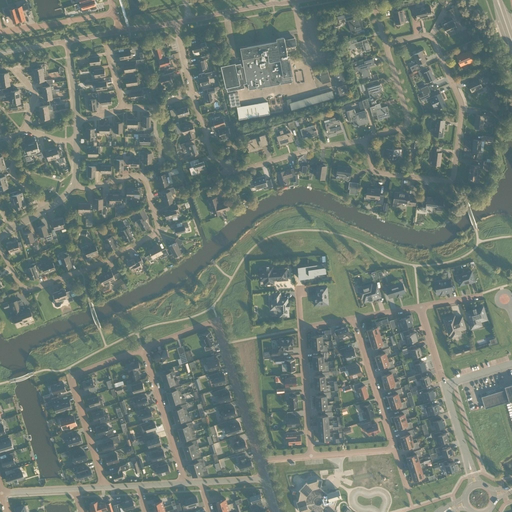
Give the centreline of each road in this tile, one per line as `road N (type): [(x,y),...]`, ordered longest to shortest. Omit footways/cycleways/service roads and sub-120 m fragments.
road 1 (residential): [(0,251),(19,283),(32,289),(156,232),(142,177),(71,185)]
road 2 (residential): [(364,139),(375,172),(446,181),(453,175),(461,104),(432,38),(385,44)]
road 3 (residential): [(364,139),(234,171),(211,154),(192,93)]
road 4 (residential): [(258,460),(214,323),(143,348)]
road 5 (residential): [(143,348),(70,375),(106,487)]
road 6 (residential): [(184,483),(143,348)]
road 7 (residential): [(355,319),(394,449)]
road 8 (tertiary): [(175,22),(302,0)]
road 9 (residential): [(311,455),(301,328)]
road 10 (residential): [(385,44),(407,122),(364,139)]
